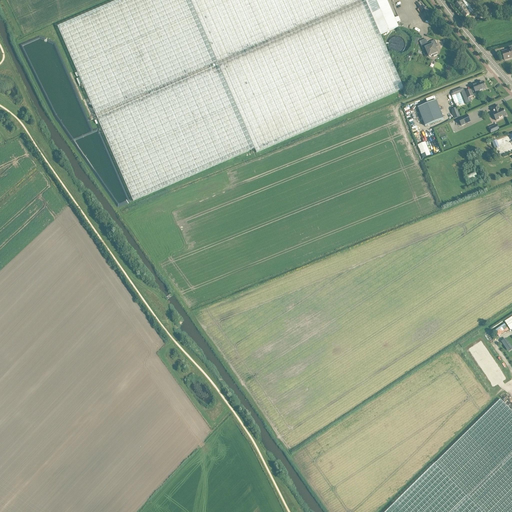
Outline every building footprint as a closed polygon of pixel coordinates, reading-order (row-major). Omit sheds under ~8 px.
[(395,19),(386,0),(120,0),(58,27),(134,202),(255,149),(256,153),(404,89),(380,35),(399,27),(397,23),(401,22),(399,17),(395,19)] [(469,10),(467,7),(465,8),(460,1),(455,5),(464,18),(468,15),(469,14),(467,12),(469,10)] [(494,13),(492,6),(482,9),(484,16),(494,13)] [(437,53),(434,45),(437,44),(435,40),(427,43),(426,39),(419,42),(423,49),(425,48),(427,53),(427,54),(427,55),(428,56),(429,57),(433,55),(434,57),(437,55),(437,53)] [(511,57),(511,49),(502,52),(504,60),(511,57)] [(486,89),(483,82),(472,86),(475,93),(486,89)] [(473,96),(471,90),(465,92),(468,98),(473,96)] [(425,126),(444,119),(437,100),(418,108),(425,126)] [(506,116),(503,109),(500,110),(497,105),(491,108),(494,113),(493,114),(496,121),(506,116)] [(459,116),(456,108),(450,110),(454,118),(459,116)] [(468,116),(458,120),(461,127),(470,122),(468,116)] [(424,142),(416,145),(421,158),(429,155),(424,142)] [(511,511),(511,411),(500,399),(385,511),(511,511)]
